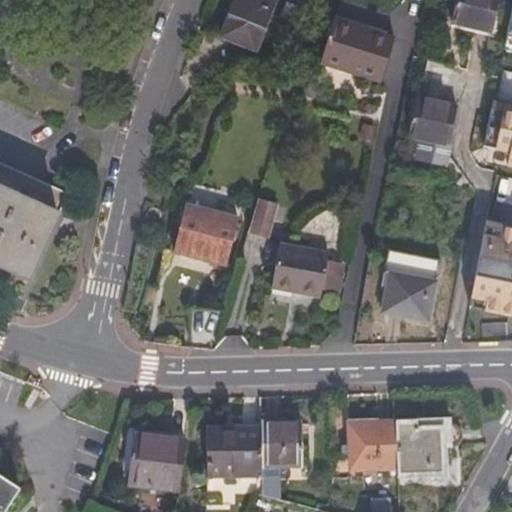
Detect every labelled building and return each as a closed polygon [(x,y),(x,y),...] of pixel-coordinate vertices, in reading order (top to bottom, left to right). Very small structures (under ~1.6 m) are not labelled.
[(226,0),(213,35),(255,51),(274,0),(226,0)] [(500,31),(505,0),(462,0),(458,22),(500,31)] [(400,36),(341,18),(327,60),(388,78),(400,36)] [(453,141),(461,102),(426,95),(418,132),(453,141)] [(511,117),(491,114),(484,151),(511,157),(511,117)] [(415,159),(448,164),(451,147),(419,141),(415,159)] [(0,166),(0,272),(26,284),(65,196),(0,166)] [(501,199),(511,200),(511,178),(506,177),(501,199)] [(280,214),(259,209),(250,244),(273,250),(280,214)] [(229,277),(240,232),(189,217),(176,261),(229,277)] [(511,316),(511,225),(487,220),(469,307),(511,316)] [(273,281),(322,292),(323,286),(330,258),(331,251),(283,240),(273,281)] [(432,318),(446,256),(393,246),(386,282),(392,283),(387,309),(432,318)] [(345,261),(330,258),(323,286),(340,288),(345,261)] [(188,318),(186,343),(217,345),(218,311),(199,310),(198,319),(188,318)] [(188,310),(188,318),(198,319),(199,310),(188,310)] [(399,421),(348,423),(350,473),(401,472),(399,421)] [(451,421),(399,421),(401,472),(400,477),(444,476),(444,466),(452,465),(452,455),(460,453),(463,446),(463,437),(459,433),(451,430),(451,421)] [(294,423),(255,424),(255,430),(257,466),(296,464),(294,423)] [(130,437),(163,441),(163,432),(123,428),(118,470),(125,471),(130,437)] [(257,466),(255,430),(202,430),(202,477),(257,478),(257,466)] [(174,493),(180,443),(163,441),(130,437),(125,471),(124,486),(174,493)] [(0,478),(0,510),(14,488),(0,478)]
